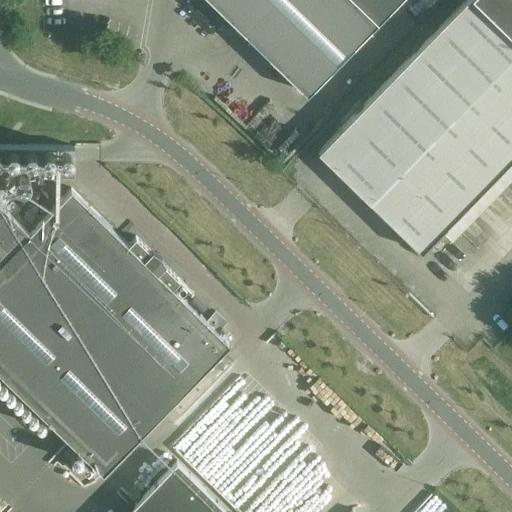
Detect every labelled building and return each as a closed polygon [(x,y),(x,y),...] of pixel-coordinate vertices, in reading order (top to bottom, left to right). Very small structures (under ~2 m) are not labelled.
[(87,15),(87,0),(45,0),(45,15),(87,15)] [(212,0),(307,92),(396,0),(212,0)] [(451,237),(511,174),(511,0),(464,0),(318,150),(421,251),(442,229),(451,237)] [(290,181),(305,167),(293,154),(278,169),(290,181)] [(0,371),(103,471),(229,342),(172,286),(179,279),(135,235),(128,243),(71,187),(29,230),(0,202),(0,371)] [(230,511),(176,460),(125,511),(230,511)]
